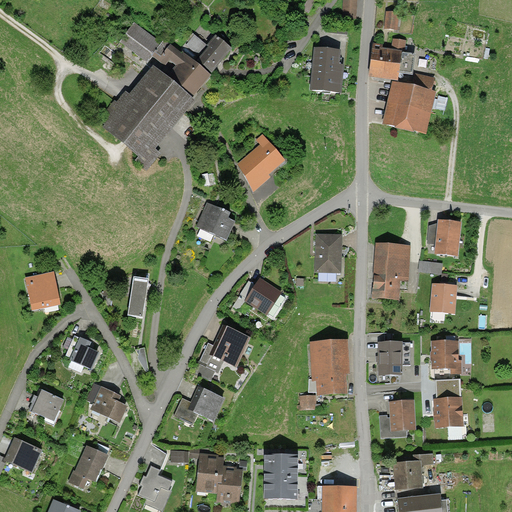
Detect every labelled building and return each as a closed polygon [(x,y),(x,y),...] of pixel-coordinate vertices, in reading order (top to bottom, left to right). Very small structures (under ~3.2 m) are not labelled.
[(315,0),(308,0),(303,10),(309,13),(315,0)] [(357,0),(343,0),(342,19),(357,20),(357,0)] [(402,15),(389,13),(387,30),(399,32),(402,15)] [(155,52),(162,43),(134,22),(120,41),(147,62),(155,52)] [(181,52),(210,75),(232,50),(216,36),(207,46),(193,33),(187,41),(188,42),(181,52)] [(166,77),(193,100),(200,91),(212,76),(210,75),(181,52),(171,44),(170,45),(164,40),(162,43),(155,52),(161,56),(160,58),(174,68),(166,77)] [(393,40),(392,50),(382,49),(382,46),(374,45),(369,78),(392,82),(398,83),(400,74),(413,76),(416,55),(404,53),(406,42),(393,40)] [(341,52),(315,49),(311,90),(342,93),(344,66),(340,65),(341,52)] [(166,77),(154,67),(131,95),(125,90),(116,101),(114,99),(106,109),(108,111),(98,123),(146,162),(151,156),(156,161),(162,154),(157,149),(196,102),(193,100),(166,77)] [(398,83),(392,82),(382,126),(427,136),(437,92),(432,91),(435,79),(416,75),(413,86),(398,83)] [(262,145),(237,166),(253,193),(289,164),(265,135),(258,141),(262,145)] [(229,214),(208,204),(197,228),(225,241),(234,223),(227,220),(229,214)] [(458,225),(436,223),(433,255),(455,257),(458,225)] [(341,237),(315,236),(314,274),(340,274),(341,237)] [(408,247),(374,246),(371,300),(397,301),(398,282),(406,282),(408,247)] [(444,273),(445,262),(422,261),(421,272),(444,273)] [(53,275),(25,280),(30,311),(58,306),(53,275)] [(149,281),(132,279),(127,317),(143,319),(149,281)] [(282,295),(259,281),(247,300),(269,315),(282,295)] [(456,288),(431,286),(428,313),(453,316),(456,288)] [(237,368),(251,339),(224,326),(215,345),(208,342),(200,361),(207,364),(205,367),(219,374),(224,362),(237,368)] [(90,345),(76,339),(67,361),(89,371),(97,354),(88,350),(90,345)] [(349,343),(311,344),(312,383),(318,383),(318,398),(349,397),(348,378),(351,378),(349,343)] [(458,343),(430,344),(430,371),(448,371),(448,375),(459,375),(458,343)] [(407,345),(376,345),(377,376),(399,376),(399,366),(408,366),(407,345)] [(145,349),(136,350),(138,359),(148,376),(149,375),(145,349)] [(215,372),(200,365),(196,372),(211,380),(215,372)] [(124,398),(102,387),(91,409),(122,424),(130,408),(121,404),(124,398)] [(224,400),(197,387),(190,402),(183,399),(174,417),(194,426),(199,416),(214,423),(224,400)] [(62,401),(39,391),(29,413),(52,423),(62,401)] [(314,396),(299,397),(300,410),(315,410),(314,396)] [(459,400),(432,401),(433,430),(461,428),(459,400)] [(413,402),(389,403),(390,416),(381,416),(383,439),(408,438),(408,430),(414,430),(413,402)] [(39,453),(12,441),(4,460),(3,462),(29,474),(39,453)] [(87,448),(75,473),(72,471),(67,482),(82,489),(87,479),(95,483),(107,457),(87,448)] [(189,451),(171,451),(171,462),(188,463),(189,451)] [(412,463),(393,465),(395,490),(423,488),(421,465),(433,464),(432,453),(412,455),(412,463)] [(240,506),(242,472),(224,471),(225,459),(199,457),(196,493),(216,494),(215,504),(240,506)] [(295,457),(263,457),(263,501),(295,500),(295,457)] [(161,471),(151,467),(146,478),(143,476),(139,485),(142,486),(138,495),(147,500),(145,505),(160,511),(163,511),(172,492),(169,491),(173,483),(159,476),(161,471)] [(355,511),(356,489),(323,490),(322,511),(355,511)] [(441,511),(440,497),(397,501),(398,511),(441,511)] [(77,511),(53,501),(48,511),(77,511)]
